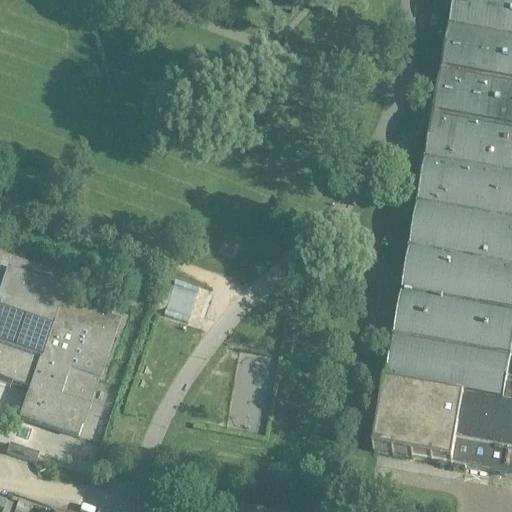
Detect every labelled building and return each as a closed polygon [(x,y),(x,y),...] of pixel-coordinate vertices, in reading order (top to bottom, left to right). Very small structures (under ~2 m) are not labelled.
[(434,0),(432,12),(446,14),(448,3),(434,0)] [(444,21),(432,19),(430,30),(442,33),(444,21)] [(415,161),(420,136),(411,134),(409,146),(407,159),(415,161)] [(511,271),(409,253),(376,434),(511,458),(511,271)] [(69,280),(0,256),(0,380),(11,384),(28,390),(19,418),(77,439),(87,410),(89,411),(90,409),(89,409),(85,407),(94,381),(98,382),(99,383),(99,381),(98,380),(117,323),(109,321),(94,315),(61,304),(69,280)] [(175,279),(164,316),(189,323),(200,286),(175,279)] [(109,321),(112,311),(97,306),(94,315),(109,321)] [(38,455),(8,445),(5,455),(35,465),(38,455)] [(0,509),(1,510),(2,510),(7,511),(8,511),(9,511),(13,504),(0,500),(0,509)] [(30,511),(32,508),(19,503),(15,511),(30,511)]
